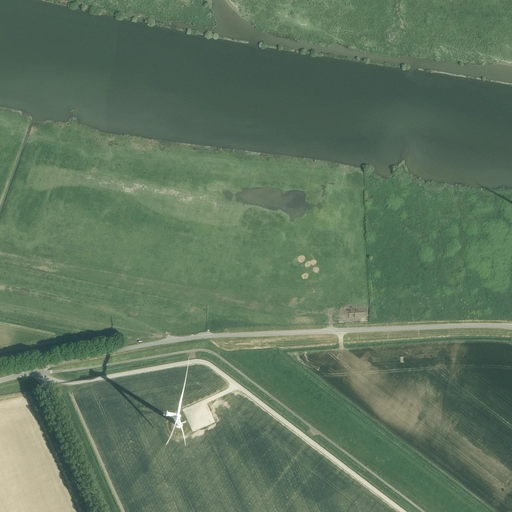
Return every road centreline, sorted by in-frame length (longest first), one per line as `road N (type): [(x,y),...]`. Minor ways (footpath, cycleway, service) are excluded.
road 1 (unclassified): [(511,327),(205,336),(36,370)]
road 2 (unclassified): [(423,511),(211,352),(36,370)]
road 3 (unclassified): [(100,511),(36,370)]
